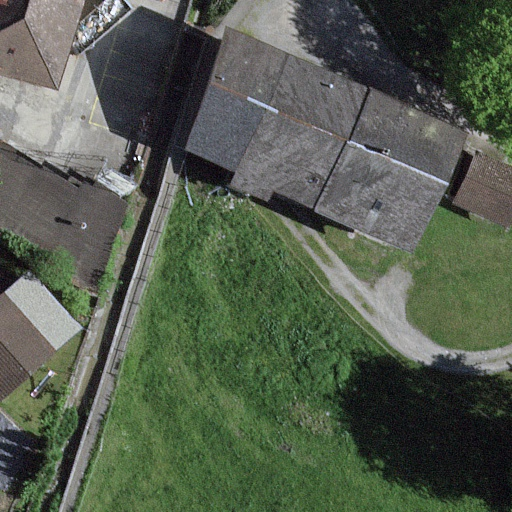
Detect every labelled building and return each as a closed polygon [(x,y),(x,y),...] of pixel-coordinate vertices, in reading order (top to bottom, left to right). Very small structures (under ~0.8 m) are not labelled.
[(0,0),(0,81),(42,94),(70,0),(0,0)] [(303,207),(328,153),(353,98),(228,42),(179,151),(303,207)] [(449,142),(353,98),(328,153),(424,196),(449,142)] [(73,191),(0,145),(0,229),(94,290),(121,201),(78,178),(73,191)] [(424,196),(328,153),(303,207),(399,250),(424,196)] [(511,207),(511,174),(469,155),(446,205),(501,230),(511,207)] [(0,400),(72,340),(24,282),(0,301),(0,400)]
